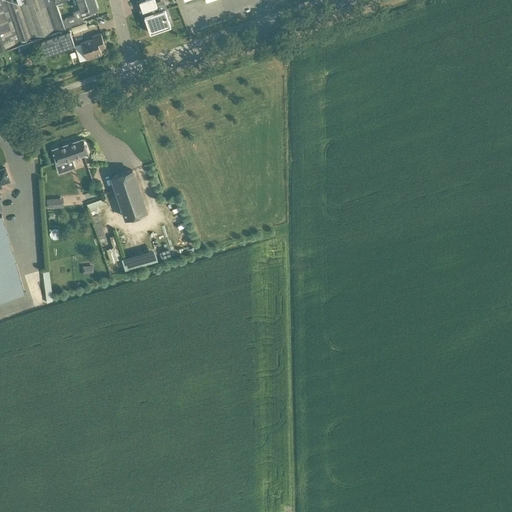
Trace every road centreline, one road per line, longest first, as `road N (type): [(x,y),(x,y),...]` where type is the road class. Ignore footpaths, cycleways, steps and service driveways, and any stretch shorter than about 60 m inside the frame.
road 1 (tertiary): [(133,81),(367,0)]
road 2 (tertiary): [(0,127),(133,81)]
